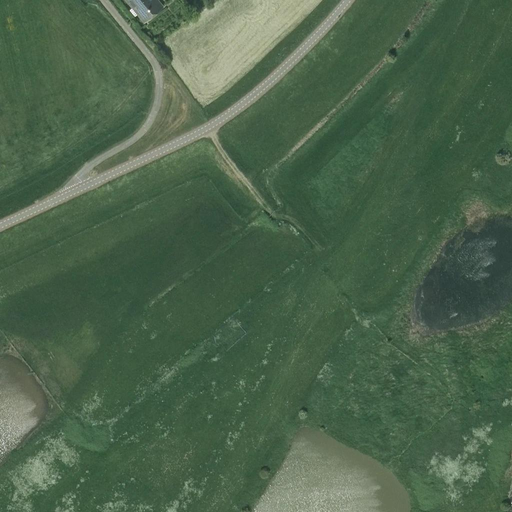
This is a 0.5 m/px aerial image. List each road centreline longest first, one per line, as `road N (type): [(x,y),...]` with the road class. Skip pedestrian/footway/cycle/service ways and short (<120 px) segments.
road 1 (tertiary): [(72,191),(232,111),(347,0)]
road 2 (unclassified): [(103,0),(154,63),(158,93),(139,134),(85,167),(72,191)]
road 3 (track): [(286,233),(208,127)]
